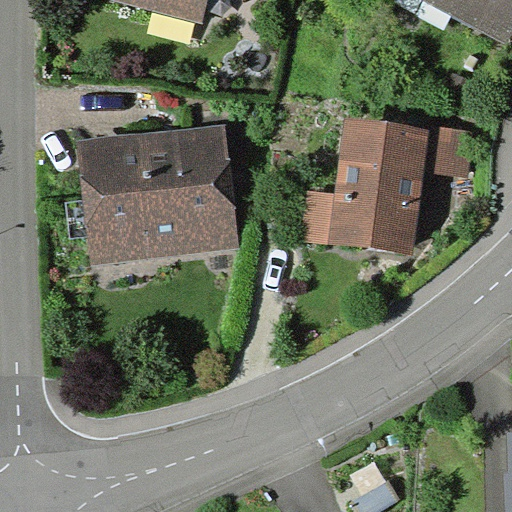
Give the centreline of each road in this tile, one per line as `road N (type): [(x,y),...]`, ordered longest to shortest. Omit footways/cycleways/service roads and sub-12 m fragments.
road 1 (residential): [(27,482),(160,461),(389,379),(511,276)]
road 2 (residential): [(27,482),(13,0)]
